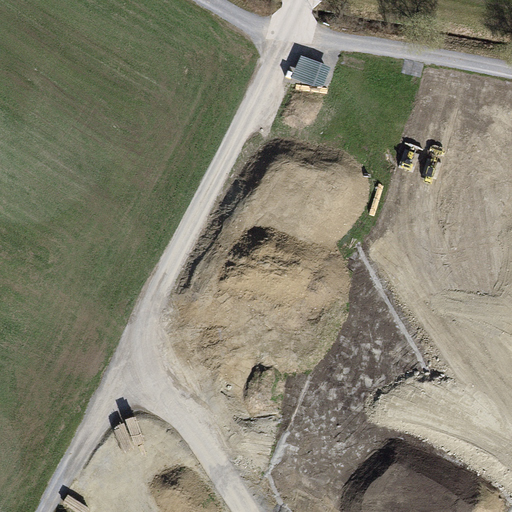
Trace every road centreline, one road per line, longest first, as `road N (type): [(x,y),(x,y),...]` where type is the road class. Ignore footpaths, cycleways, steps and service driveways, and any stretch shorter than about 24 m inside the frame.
road 1 (track): [(46,511),(305,0)]
road 2 (track): [(511,72),(450,56),(287,39),(216,0)]
